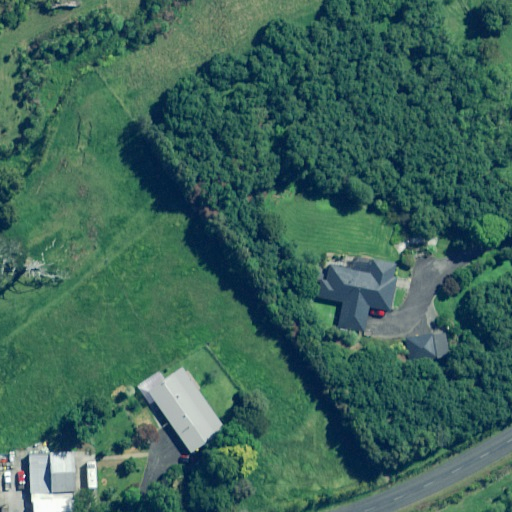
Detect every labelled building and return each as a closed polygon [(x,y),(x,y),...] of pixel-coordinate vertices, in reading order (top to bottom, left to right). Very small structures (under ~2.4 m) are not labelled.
[(402,265),(376,260),(373,274),(332,265),(329,281),(324,280),(320,297),(344,302),(339,326),(364,332),(370,306),(392,311),(402,265)] [(438,357),(433,334),(407,340),(413,363),(438,357)] [(228,426),(185,364),(151,389),(194,450),(228,426)] [(80,487),(79,448),(55,449),(56,488),(80,487)] [(16,450),(7,450),(7,463),(15,463),(16,450)] [(26,450),(17,450),(17,464),(26,464),(26,450)] [(79,511),(78,490),(35,492),(36,511),(79,511)]
